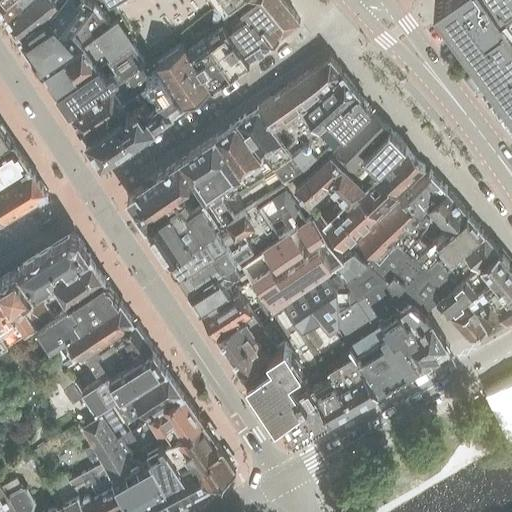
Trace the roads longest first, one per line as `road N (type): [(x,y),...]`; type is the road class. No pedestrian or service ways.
road 1 (tertiary): [(88,194),(279,476)]
road 2 (unclassified): [(356,9),(88,194)]
road 3 (tertiary): [(511,341),(279,476)]
road 4 (tertiary): [(0,59),(88,194)]
road 5 (tertiary): [(511,183),(435,85)]
